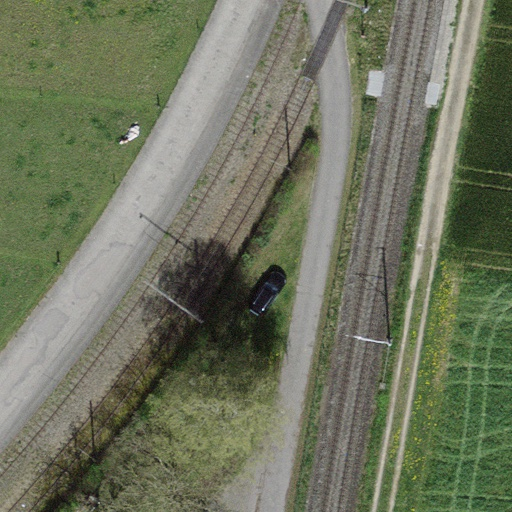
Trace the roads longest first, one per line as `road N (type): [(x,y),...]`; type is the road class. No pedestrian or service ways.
road 1 (track): [(507,0),(431,511)]
road 2 (unclassified): [(234,0),(65,314),(0,385)]
